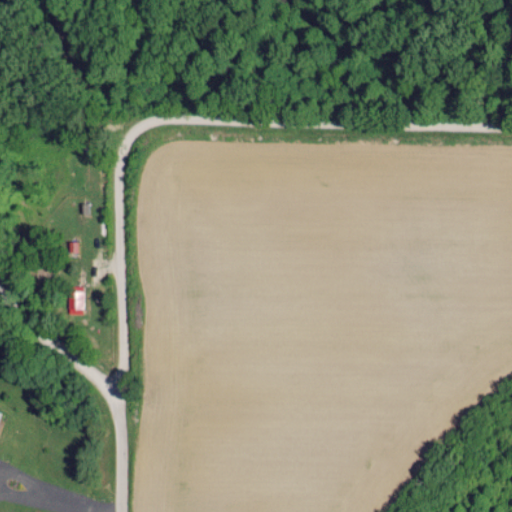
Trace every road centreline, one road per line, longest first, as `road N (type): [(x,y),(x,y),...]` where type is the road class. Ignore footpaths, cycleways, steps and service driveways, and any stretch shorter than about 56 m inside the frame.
road 1 (residential): [(113,400),(115,180),(129,128),(170,118),(511,121)]
road 2 (residential): [(117,511),(113,400),(14,306),(0,281),(9,0)]
